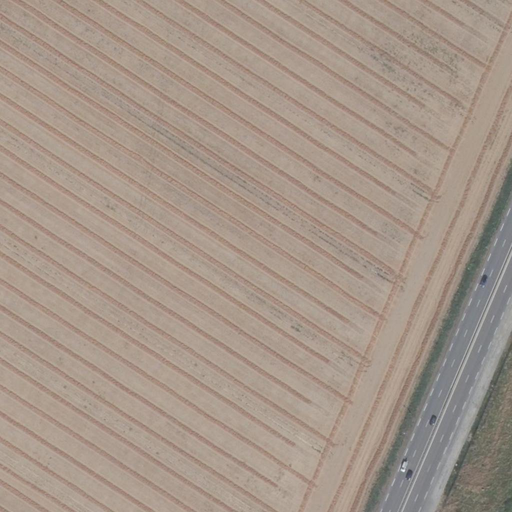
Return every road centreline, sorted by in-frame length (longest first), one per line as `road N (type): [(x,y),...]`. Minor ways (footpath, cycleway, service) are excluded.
road 1 (primary): [(511,228),(390,511)]
road 2 (primary): [(410,511),(511,275)]
